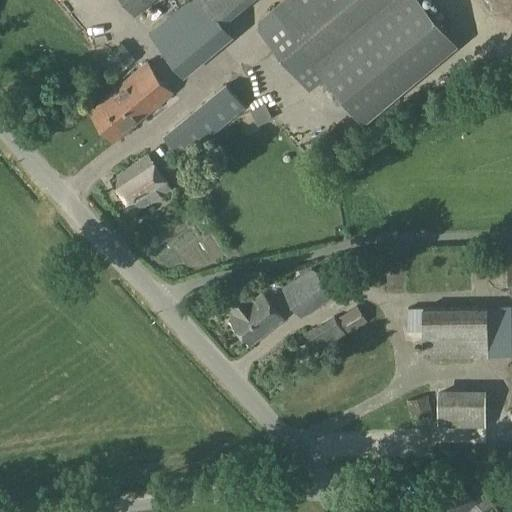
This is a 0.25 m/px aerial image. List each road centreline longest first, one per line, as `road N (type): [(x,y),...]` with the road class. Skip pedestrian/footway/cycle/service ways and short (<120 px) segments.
road 1 (residential): [(154,295),(366,242),(511,239)]
road 2 (unclassified): [(353,511),(154,295)]
road 3 (unclassified): [(0,126),(154,295)]
